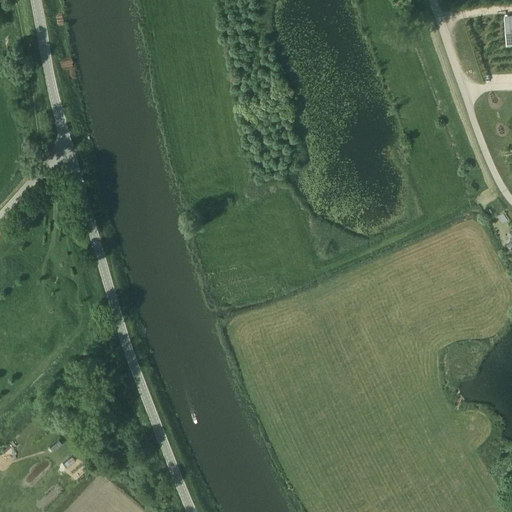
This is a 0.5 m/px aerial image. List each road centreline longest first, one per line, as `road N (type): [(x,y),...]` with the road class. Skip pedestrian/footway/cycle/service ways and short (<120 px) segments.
road 1 (unclassified): [(191,511),(126,346),(66,147)]
road 2 (track): [(431,0),(489,162),(511,201)]
road 3 (unclassified): [(66,147),(34,0)]
